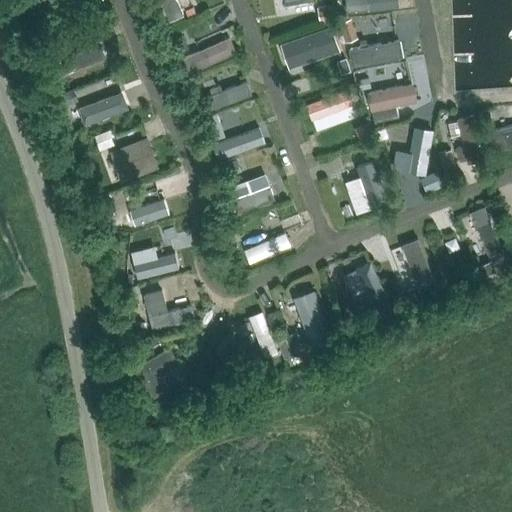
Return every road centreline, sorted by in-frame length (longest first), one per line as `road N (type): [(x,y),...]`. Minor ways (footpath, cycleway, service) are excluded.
road 1 (unclassified): [(103,511),(41,174),(0,74)]
road 2 (unknown): [(231,0),(328,245)]
